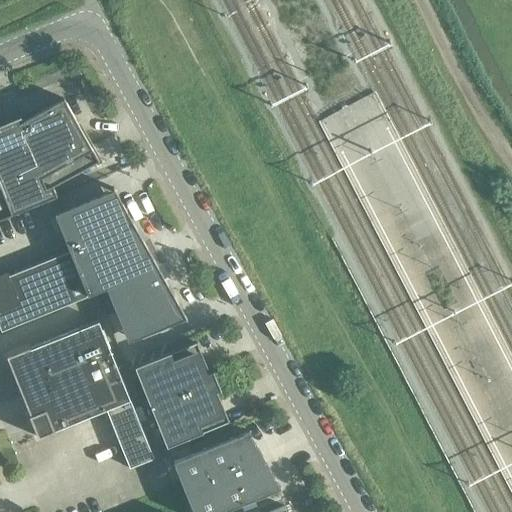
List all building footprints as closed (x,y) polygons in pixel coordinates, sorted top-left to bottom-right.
[(0,181),(12,213),(57,195),(53,185),(98,160),(64,97),(19,122),(17,117),(21,116),(20,115),(0,122),(0,181)] [(0,217),(12,213),(0,181),(0,217)] [(129,342),(166,326),(185,318),(186,320),(187,319),(114,187),(113,188),(114,190),(55,213),(70,251),(88,295),(106,288),(121,323),(129,342)] [(8,275),(6,272),(0,274),(0,326),(1,330),(88,295),(70,251),(8,275)] [(38,436),(54,430),(54,429),(106,408),(129,467),(154,457),(99,319),(8,356),(31,414),(30,415),(38,436)] [(213,371),(209,373),(196,342),(135,367),(167,446),(229,421),(216,391),(220,389),(213,371)] [(173,461),(193,511),(218,511),(281,487),(249,430),(173,461)]
